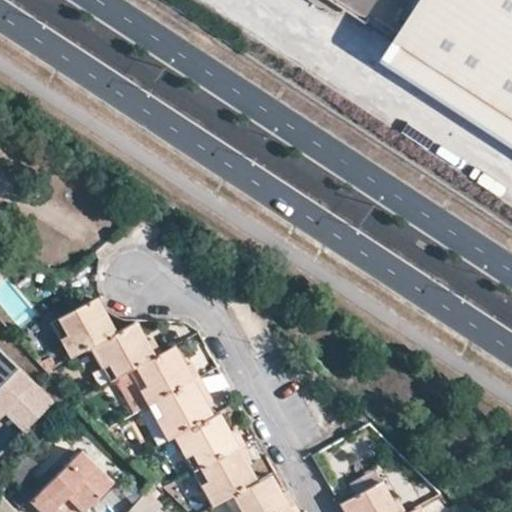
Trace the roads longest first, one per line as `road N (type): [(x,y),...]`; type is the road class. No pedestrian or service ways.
road 1 (primary): [(0,11),(511,347)]
road 2 (primary): [(511,268),(102,0)]
road 3 (residential): [(136,279),(216,312),(323,511)]
